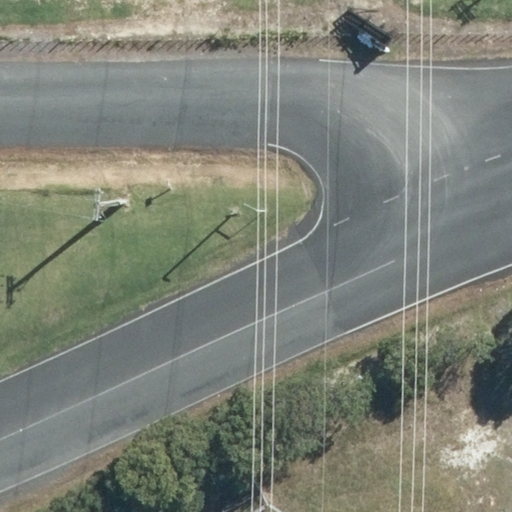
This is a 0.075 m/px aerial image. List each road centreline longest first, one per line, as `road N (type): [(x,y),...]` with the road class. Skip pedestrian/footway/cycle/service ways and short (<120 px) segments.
road 1 (tertiary): [(0,441),(511,213)]
road 2 (unclassified): [(0,103),(328,104),(403,115),(478,139),(511,160)]
